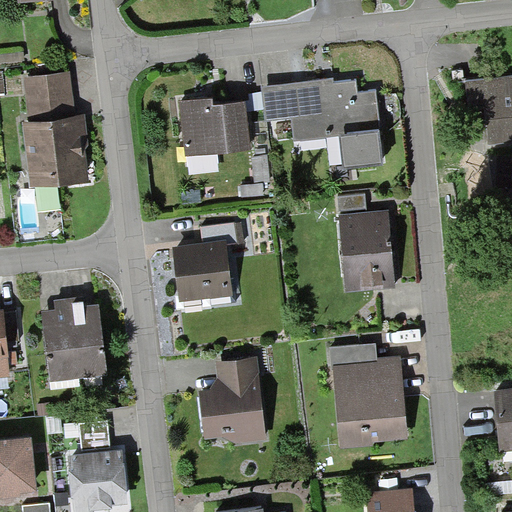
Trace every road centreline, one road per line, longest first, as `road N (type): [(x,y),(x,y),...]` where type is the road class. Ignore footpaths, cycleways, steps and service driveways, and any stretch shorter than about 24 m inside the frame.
road 1 (residential): [(410,26),(452,511)]
road 2 (residential): [(410,26),(112,53)]
road 3 (residential): [(164,511),(133,248)]
road 4 (residential): [(133,248),(112,53)]
road 5 (residential): [(133,248),(0,263)]
